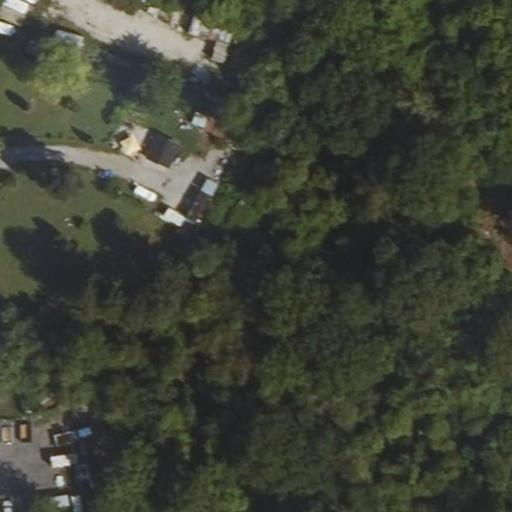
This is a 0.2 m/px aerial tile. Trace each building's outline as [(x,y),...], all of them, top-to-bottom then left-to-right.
[(11,0),(31,8),(34,0),(11,0)] [(207,117),(202,132),(235,144),(240,129),(207,117)] [(144,158),(181,174),(192,151),(155,134),(144,158)] [(74,447),(61,450),(68,483),(81,480),(74,447)] [(55,511),(82,511),(82,503),(55,505),(55,511)]
